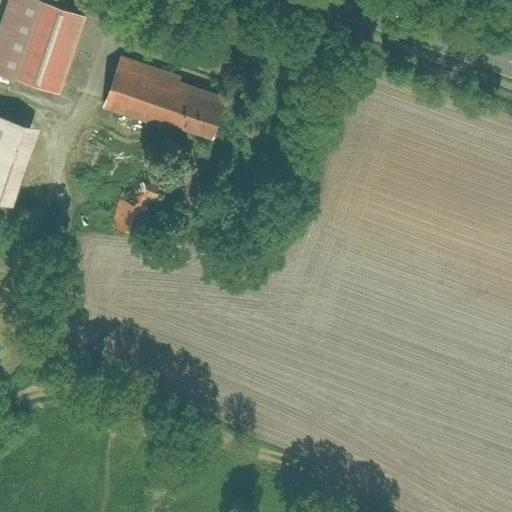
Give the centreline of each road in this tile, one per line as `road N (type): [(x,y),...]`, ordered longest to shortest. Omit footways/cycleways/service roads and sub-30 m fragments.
road 1 (track): [(0,412),(58,395),(261,440),(395,511)]
road 2 (primary): [(511,48),(380,0)]
